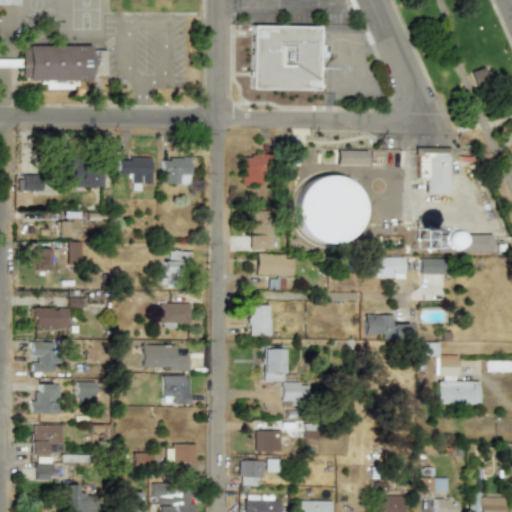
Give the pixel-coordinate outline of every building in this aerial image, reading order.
[(315,26),(249,25),(248,89),(315,90),(315,26)] [(102,75),(102,50),(87,50),(87,45),(18,45),(18,80),(87,79),(87,75),(102,75)] [(487,83),(482,67),(469,71),(475,87),(487,83)] [(75,81),(44,81),(44,89),(75,89),(75,81)] [(446,147),(416,148),(416,178),(423,178),(423,194),(446,193),(446,147)] [(365,151),(334,151),(334,165),(364,165),(365,151)] [(239,155),(238,184),(258,184),(259,171),(267,171),(268,156),(239,155)] [(148,183),(147,158),(114,158),(114,174),(128,173),(128,183),(148,183)] [(186,184),(186,158),(159,158),(158,183),(186,184)] [(100,187),(100,167),(77,166),(77,162),(62,162),(61,186),(100,187)] [(39,191),(39,175),(17,174),(16,190),(39,191)] [(293,184),(301,245),(361,237),(353,176),(293,184)] [(267,248),(266,211),(247,211),(248,249),(267,248)] [(75,220),(53,219),(53,236),(75,236),(75,220)] [(437,235),(437,227),(426,227),(426,253),(489,251),(488,234),(437,235)] [(78,241),(65,242),(65,263),(78,263),(78,241)] [(46,270),(45,248),(31,249),(32,270),(46,270)] [(187,251),(165,251),(165,260),(158,260),(158,287),(178,287),(178,271),(187,271),(187,251)] [(252,274),(289,275),(290,259),(281,258),(281,254),(253,253),(252,274)] [(400,278),(400,257),(371,257),(371,278),(400,278)] [(441,274),(441,259),(417,259),(417,274),(441,274)] [(186,302),(155,303),(156,323),(187,323),(186,302)] [(267,305),(246,305),(246,336),(267,335),(267,305)] [(65,308),(28,307),(28,326),(65,327),(65,308)] [(405,323),(389,323),(389,314),(362,315),(362,334),(380,334),(381,341),(406,341),(405,323)] [(29,371),(49,371),(49,363),(54,363),(54,341),(28,341),(29,371)] [(435,343),(416,342),(415,356),(435,356),(435,343)] [(137,369),(184,370),(185,355),(172,355),(172,345),(138,344),(137,369)] [(279,374),(279,349),(260,348),(259,373),(279,374)] [(455,356),(435,355),(435,375),(454,376),(455,356)] [(509,372),(509,361),(482,360),(481,371),(509,372)] [(159,396),(170,396),(170,404),(186,403),(186,375),(159,376),(159,396)] [(91,382),(73,381),(72,399),(91,399),(91,382)] [(476,381),(435,382),(435,404),(476,403),(476,381)] [(55,384),(35,383),(35,392),(29,392),(29,413),(55,414),(55,384)] [(304,383),(281,383),(282,403),(292,403),(292,402),(304,402),(304,383)] [(28,454),(51,454),(51,444),(58,444),(59,425),(28,425),(28,454)] [(275,430),(250,430),(251,451),(275,451),(275,430)] [(191,462),(191,444),(168,444),(168,462),(191,462)] [(262,471),(275,472),(276,459),(262,458),(262,471)] [(260,478),(260,460),(236,460),(236,485),(254,486),(254,478),(260,478)] [(32,478),(50,478),(50,464),(32,465),(32,478)] [(430,491),(443,491),(444,478),(430,478),(430,491)] [(92,511),(91,494),(73,494),(73,481),(60,482),(60,511),(92,511)] [(153,511),(189,511),(189,503),(186,503),(186,487),(161,487),(161,492),(153,492),(153,511)] [(136,511),(137,493),(118,492),(117,511),(136,511)] [(277,511),(277,496),(242,495),(241,511),(277,511)] [(399,511),(399,496),(375,496),(375,511),(399,511)] [(500,511),(501,496),(467,496),(467,511),(474,511),(500,511)] [(431,511),(453,511),(454,499),(432,499),(431,511)] [(328,511),(328,501),(296,500),(295,511),(328,511)]
